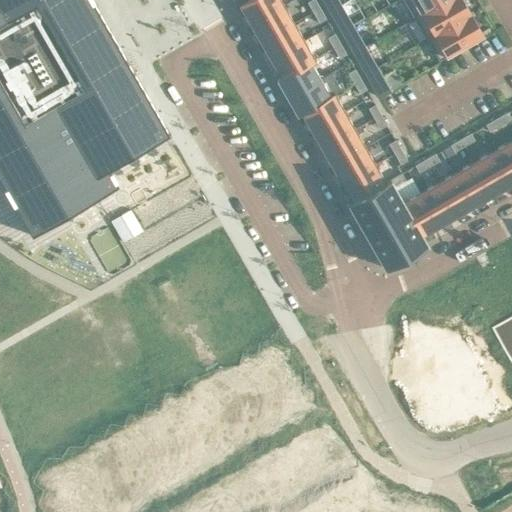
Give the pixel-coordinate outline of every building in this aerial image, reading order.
[(0,0),(0,184),(30,237),(117,188),(107,171),(168,136),(89,0),(0,0)] [(280,0),(246,0),(238,5),(249,25),(283,5),(280,0)] [(314,0),(309,0),(306,2),(312,12),(319,8),(314,0)] [(337,0),(323,0),(329,11),(340,4),(337,0)] [(403,0),(413,17),(443,0),(403,0)] [(462,0),(443,0),(413,17),(425,38),(470,13),(462,0)] [(340,4),(329,11),(335,21),(346,15),(340,4)] [(283,5),(249,25),(259,42),(293,23),(283,5)] [(319,8),(312,12),(318,22),(325,18),(319,8)] [(470,13),(425,38),(438,60),(482,34),(470,13)] [(293,23),(259,42),(269,60),(303,40),(293,23)] [(334,33),(327,37),(333,47),(339,43),(334,33)] [(358,36),(347,42),(354,54),(365,48),(358,36)] [(303,40),(269,60),(279,77),(275,80),(276,80),(314,58),(303,40)] [(339,43),(333,47),(338,58),(345,54),(339,43)] [(365,48),(354,54),(361,66),(371,60),(365,48)] [(314,58),(276,80),(286,98),(320,78),(310,61),(314,59),(314,58)] [(353,69),(347,73),(353,83),(360,79),(354,68),(353,69)] [(377,78),(370,82),(378,96),(389,90),(381,76),(377,78)] [(320,78),(286,98),(296,115),(334,93),(333,93),(329,95),(320,78)] [(360,79),(353,83),(359,93),(366,89),(360,79)] [(334,93),(296,115),(296,116),(300,113),(310,130),(344,111),(334,93)] [(374,104),(367,108),(373,118),(380,114),(374,104)] [(344,111),(310,130),(320,148),(354,129),(344,111)] [(505,112),(495,118),(499,125),(509,119),(505,112)] [(380,114),(373,118),(379,128),(386,124),(380,114)] [(495,118),(485,124),(489,131),(499,125),(495,118)] [(354,129),(320,148),(330,166),(365,147),(354,129)] [(470,133),(460,139),(464,146),(474,140),(470,133)] [(395,139),(388,143),(394,153),(400,149),(395,139)] [(460,139),(449,144),(453,151),(464,146),(460,139)] [(508,141),(490,151),(509,185),(511,183),(511,149),(508,141)] [(365,147),(330,166),(339,181),(340,183),(374,164),(365,147)] [(400,149),(394,153),(399,164),(406,160),(400,149)] [(490,151),(472,161),(491,195),(509,185),(490,151)] [(434,153),(424,159),(428,166),(438,160),(434,153)] [(424,159),(414,165),(418,172),(428,166),(424,159)] [(472,161),(455,172),(474,205),(491,195),(472,161)] [(374,164),(340,183),(350,201),(385,181),(384,181),(374,164)] [(455,172),(437,182),(456,216),(474,205),(455,172)] [(400,173),(390,179),(394,186),(404,179),(400,173)] [(350,201),(346,203),(351,212),(359,226),(378,260),(383,267),(426,242),(422,235),(403,201),(394,186),(390,179),(389,178),(384,181),(385,181),(350,201)] [(437,182),(419,192),(439,225),(456,216),(437,182)] [(403,201),(422,235),(439,225),(419,192),(403,201)] [(132,208),(112,217),(122,239),(142,230),(132,208)]
